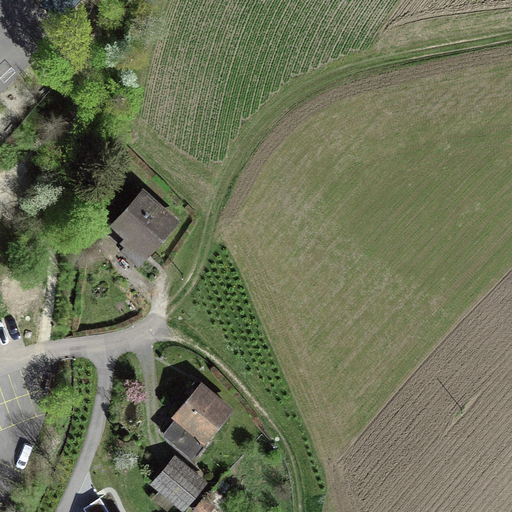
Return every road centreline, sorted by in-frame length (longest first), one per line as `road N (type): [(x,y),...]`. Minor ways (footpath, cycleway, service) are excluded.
road 1 (track): [(161,334),(206,352),(276,431),(293,468),(299,511)]
road 2 (residential): [(161,334),(62,348),(0,368)]
